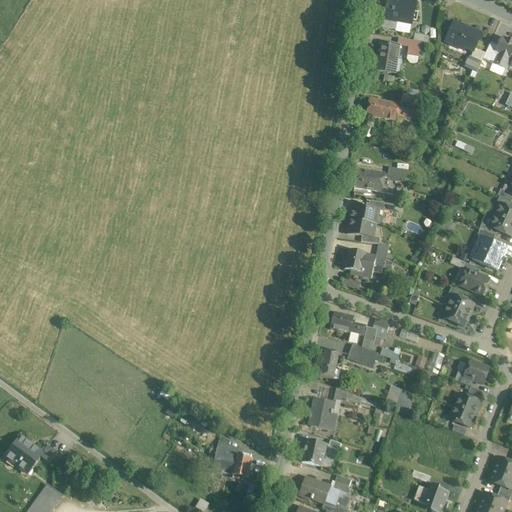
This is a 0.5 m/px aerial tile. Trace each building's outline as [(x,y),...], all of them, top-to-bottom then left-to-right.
[(417,1),(410,0),(405,0),(404,7),(415,9),(417,1)] [(404,7),(387,4),(383,28),(395,31),(396,23),(412,26),(415,9),(404,7)] [(481,35),(454,23),(445,44),(446,44),(447,40),(465,48),(465,49),(473,53),(481,35)] [(428,38),(414,36),(413,42),(421,43),(427,44),(428,38)] [(511,42),(502,38),(498,47),(495,52),(499,54),(493,65),(505,70),(510,59),(511,60),(511,42)] [(409,41),(398,39),(397,46),(398,46),(408,48),(409,41)] [(413,42),(409,41),(408,48),(407,56),(419,58),(421,43),(413,42)] [(390,45),(381,44),(376,72),(395,75),(395,74),(394,74),(398,46),(397,46),(390,45)] [(490,44),(485,55),(483,60),(490,64),(495,52),(498,47),(490,44)] [(495,52),(490,64),(493,65),(499,54),(495,52)] [(481,63),(468,57),(463,68),(477,74),(481,63)] [(423,93),(409,90),(407,97),(422,100),(423,93)] [(400,106),(369,100),(369,101),(366,116),(366,117),(397,123),(398,118),(417,122),(419,114),(422,100),(407,97),(403,96),(403,95),(402,95),(400,106)] [(401,171),(389,169),(387,178),(399,179),(401,171)] [(385,175),(357,170),(354,189),(381,194),(384,181),(385,175)] [(395,183),(384,181),(381,194),(393,195),(395,183)] [(508,194),(500,190),(497,197),(499,198),(511,203),(511,200),(511,196),(507,194),(508,194)] [(511,203),(499,198),(497,204),(500,205),(510,209),(511,205),(511,203)] [(384,204),(369,202),(368,208),(383,210),(384,204)] [(511,210),(510,209),(500,205),(495,216),(511,224),(511,210)] [(368,208),(351,206),(349,220),(375,224),(375,225),(379,225),(380,219),(382,218),(383,210),(368,208)] [(511,237),(511,224),(495,216),(489,228),(500,233),(511,238),(511,237)] [(375,224),(349,220),(347,235),(362,237),(373,239),(373,238),(375,225),(375,224)] [(489,228),(486,226),(483,232),(495,238),(497,238),(500,233),(489,228)] [(495,238),(483,232),(480,231),(478,237),(480,238),(480,236),(493,242),(495,238)] [(493,242),(480,236),(480,238),(470,260),(498,273),(509,249),(493,242)] [(373,239),(362,237),(361,243),(378,246),(379,246),(380,239),(373,238),(373,239)] [(379,246),(378,246),(375,260),(376,260),(385,262),(386,260),(391,261),(393,257),(387,254),(388,247),(379,246)] [(366,255),(349,251),(347,260),(374,267),(376,260),(375,260),(368,258),(368,256),(366,255)] [(374,267),(347,260),(345,270),(351,272),(362,274),(361,277),(371,280),(373,273),(374,267)] [(374,267),(384,269),(385,263),(385,262),(376,260),(374,267)] [(463,269),(466,271),(467,269),(479,274),(481,271),(465,264),(463,269)] [(382,275),(384,269),(374,267),(373,273),(382,275)] [(479,274),(467,269),(466,271),(458,288),(482,299),(491,280),(479,274)] [(343,278),(341,285),(358,292),(361,285),(343,278)] [(464,295),(451,289),(448,295),(452,296),(461,300),(464,295)] [(413,292),(409,304),(415,307),(420,294),(413,292)] [(461,300),(452,296),(447,307),(469,317),(474,306),(461,300)] [(469,317),(447,307),(442,319),(464,329),(469,317)] [(353,318),(334,314),(331,330),(350,335),(350,334),(363,337),(365,328),(352,325),(353,318)] [(373,326),(388,331),(390,325),(376,320),(373,326)] [(373,326),(372,330),(377,331),(376,335),(377,335),(376,336),(379,337),(378,339),(380,339),(384,341),(388,331),(373,326)] [(367,328),(364,341),(369,342),(372,330),(367,328)] [(403,330),(400,338),(417,344),(420,336),(403,330)] [(364,341),(362,349),(365,350),(368,351),(370,342),(369,342),(364,341)] [(362,349),(352,346),(347,360),(359,365),(362,357),(365,350),(362,349)] [(394,354),(392,360),(397,362),(401,351),(396,349),(394,354)] [(362,357),(375,361),(378,355),(368,351),(365,350),(362,357)] [(381,356),(387,358),(392,360),(394,354),(383,350),(381,356)] [(339,354),(325,351),(320,378),(338,382),(340,372),(336,371),(339,354)] [(444,357),(434,353),(428,372),(437,376),(444,357)] [(378,355),(375,361),(385,365),(387,358),(381,356),(378,355)] [(414,366),(423,369),(427,359),(418,356),(414,366)] [(362,357),(359,365),(372,369),(375,361),(362,357)] [(491,368),(470,361),(464,378),(463,379),(473,383),(484,386),(491,368)] [(437,376),(413,368),(410,375),(435,384),(437,376)] [(472,388),(473,383),(463,379),(464,378),(460,376),(457,383),(469,388),(472,388)] [(352,396),(362,400),(383,407),(387,398),(356,386),(352,396)] [(484,393),(472,388),(469,388),(467,395),(482,401),(484,393)] [(347,394),(336,390),(334,401),(345,403),(346,400),(347,394)] [(352,396),(347,394),(346,400),(360,404),(362,400),(352,396)] [(403,394),(396,412),(408,416),(414,398),(403,394)] [(483,403),(459,394),(454,407),(477,417),(483,403)] [(334,403),(315,399),(312,414),(311,414),(309,421),(311,421),(310,427),(328,431),(334,403)] [(362,400),(360,404),(375,409),(371,423),(377,425),(383,407),(362,400)] [(179,409),(172,405),(166,415),(173,419),(179,409)] [(472,431),(477,417),(454,407),(448,421),(472,431)] [(454,426),(452,432),(466,437),(468,431),(454,426)] [(49,453),(25,434),(8,456),(31,476),(49,453)] [(341,445),(330,441),(328,448),(339,452),(341,445)] [(326,446),(307,442),(302,464),(321,468),(326,446)] [(237,450),(218,446),(217,452),(235,455),(235,456),(236,457),(237,450)] [(235,455),(217,452),(213,470),(232,473),(235,456),(235,455)] [(236,457),(235,456),(232,473),(231,476),(248,480),(252,460),(236,457)] [(511,464),(499,459),(494,471),(511,478),(511,464)] [(511,489),(511,478),(494,471),(489,483),(501,488),(511,492),(511,491),(511,489)] [(431,478),(414,472),(411,478),(428,485),(431,478)] [(351,482),(337,477),(335,483),(349,489),(351,482)] [(330,488),(305,479),(299,496),(311,500),(311,501),(312,501),(324,505),(325,503),(330,488)] [(349,489),(335,483),(332,490),(346,495),(349,489)] [(54,511),(66,496),(49,484),(29,511),(54,511)] [(440,488),(431,485),(429,492),(419,488),(419,489),(421,490),(416,502),(428,507),(429,505),(434,506),(432,511),(431,511),(430,511),(442,511),(446,501),(444,501),(447,494),(438,491),(440,488)] [(511,492),(501,488),(499,493),(511,498),(511,495),(511,491),(511,492)] [(511,498),(499,493),(497,499),(507,503),(506,504),(508,504),(511,498)] [(497,499),(484,494),(480,506),(494,511),(503,511),(506,504),(507,503),(497,499)] [(343,496),(341,502),(337,500),(334,507),(325,503),(324,505),(322,511),(325,511),(348,511),(346,511),(350,499),(343,496)]
